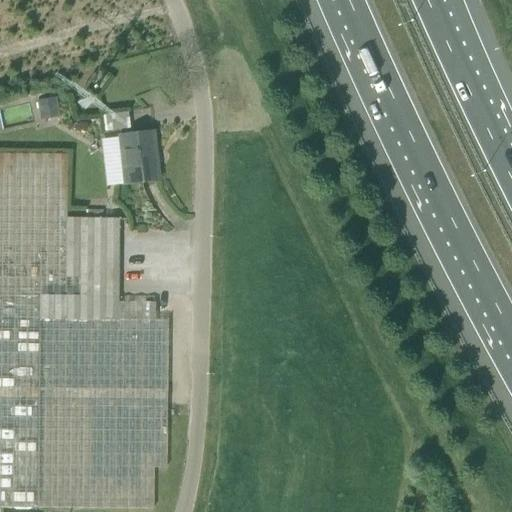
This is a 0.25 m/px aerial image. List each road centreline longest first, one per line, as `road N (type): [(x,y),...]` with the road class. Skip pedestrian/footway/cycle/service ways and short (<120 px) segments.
road 1 (unclassified): [(183,511),(199,411),(204,109),(174,0)]
road 2 (motorway): [(343,0),(418,170),(511,344)]
road 3 (motorway): [(511,167),(448,30)]
